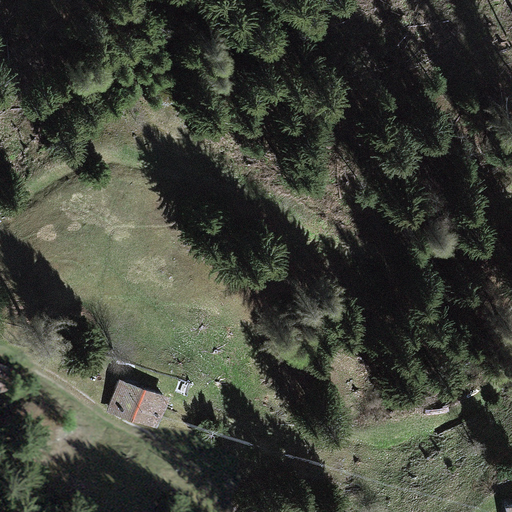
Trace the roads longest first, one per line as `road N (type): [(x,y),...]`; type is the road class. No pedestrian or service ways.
road 1 (track): [(511,205),(444,256),(401,260),(318,237),(121,154),(92,154),(0,200)]
road 2 (track): [(0,349),(167,444),(239,511)]
